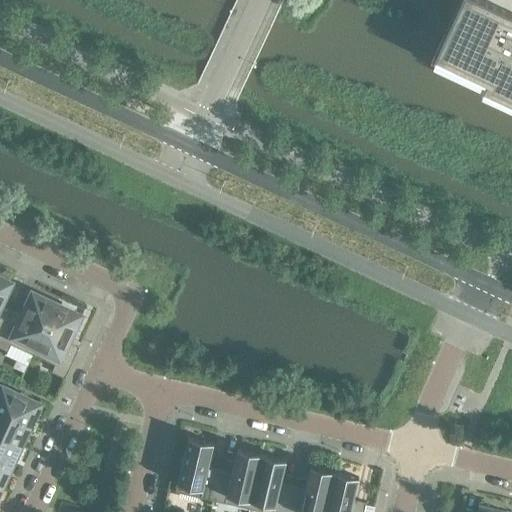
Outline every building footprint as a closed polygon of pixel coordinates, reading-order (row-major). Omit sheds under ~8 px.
[(511,12),(486,0),(459,0),(458,5),(430,63),(511,101),(511,12)] [(0,332),(9,313),(0,308),(0,304),(10,282),(0,276),(0,332)] [(33,354),(56,303),(33,292),(21,318),(9,313),(0,332),(0,346),(7,350),(11,343),(33,354)] [(65,377),(79,346),(68,340),(69,336),(70,336),(80,314),(56,303),(33,354),(55,364),(52,371),(65,377)] [(0,411),(27,424),(30,415),(33,416),(37,408),(39,403),(2,386),(2,387),(0,386),(0,411)] [(27,424),(0,411),(0,436),(19,445),(21,442),(25,433),(23,432),(27,424)] [(18,449),(19,445),(0,436),(0,461),(7,465),(11,457),(13,458),(17,449),(18,449)] [(213,499),(219,473),(207,470),(214,442),(188,436),(185,450),(182,450),(178,468),(180,469),(175,491),(213,499)] [(249,508),(262,454),(237,448),(231,475),(219,473),(213,499),(249,508)] [(265,511),(286,511),(292,490),(280,487),(286,459),(262,454),(249,508),(265,511)] [(324,511),(334,471),(310,465),(303,493),(292,490),(286,511),(324,511)] [(359,477),(334,471),(324,511),(363,511),(366,502),(365,501),(364,507),(352,504),(359,477)]
